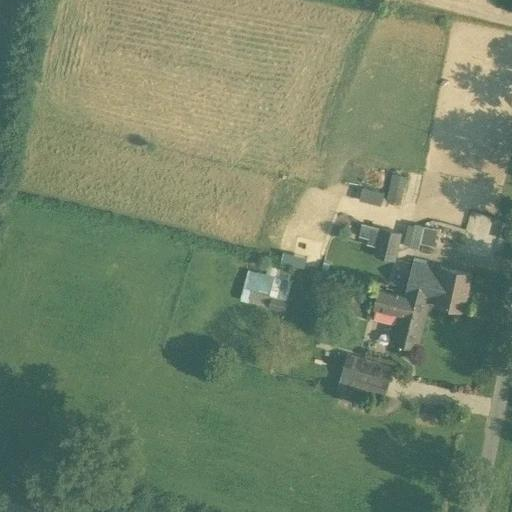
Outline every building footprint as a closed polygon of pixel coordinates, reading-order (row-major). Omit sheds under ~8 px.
[(393,174),(387,200),(401,203),(407,178),(393,174)] [(362,189),(360,197),(359,202),(380,206),(383,194),(370,191),(362,189)] [(425,241),(437,245),(442,229),(415,222),(409,243),(424,247),(425,241)] [(374,255),(395,260),(402,232),(372,225),(368,243),(377,245),(374,255)] [(374,308),(376,308),(373,318),(396,325),(392,343),(416,349),(428,302),(436,304),(436,305),(463,312),(472,276),(445,269),(413,261),(404,297),(379,291),(374,308)] [(243,287),(240,299),(269,306),(268,308),(285,312),(290,292),(279,289),(282,277),(255,271),(251,289),(243,287)] [(347,352),(337,389),(358,394),(359,392),(383,398),(385,388),(387,389),(392,366),(347,352)]
